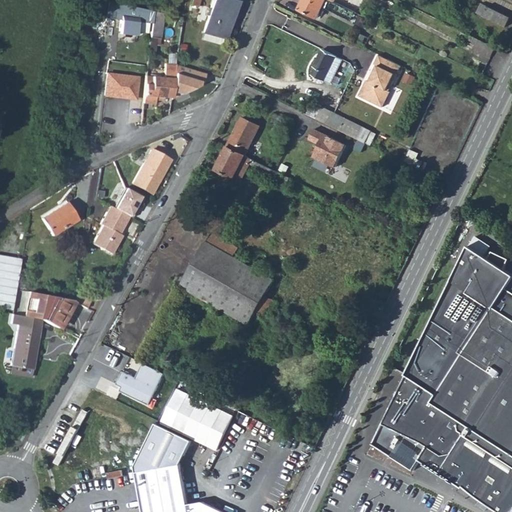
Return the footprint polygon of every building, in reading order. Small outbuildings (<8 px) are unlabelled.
[(212,0),(202,39),(222,45),(232,10),(235,10),(237,0),(212,0)] [(334,2),(329,0),(303,0),(299,9),(317,18),(323,7),(351,20),(353,16),(355,17),(357,13),(334,2)] [(153,10),(108,1),(105,18),(117,19),(117,17),(121,17),(119,33),(136,35),(137,21),(152,23),(153,15),(153,10)] [(509,17),(486,6),(481,15),(504,27),(509,17)] [(152,23),(150,36),(160,38),(163,17),(153,15),(152,23)] [(494,48),(468,35),(465,41),(474,46),(473,49),(489,58),(494,48)] [(150,36),(148,56),(154,57),(156,43),(160,43),(160,38),(150,36)] [(315,68),(311,75),(324,81),(324,80),(332,84),(339,69),(343,61),(335,57),(336,56),(322,49),(313,67),(315,68)] [(367,80),(366,83),(389,94),(391,92),(389,91),(401,65),(379,55),(375,64),(377,65),(371,76),(373,77),(371,81),(369,81),(367,80)] [(146,76),(143,102),(154,103),(155,100),(155,96),(163,97),(164,95),(169,64),(165,64),(163,77),(146,76)] [(169,64),(164,95),(171,96),(172,90),(176,65),(169,64)] [(206,73),(176,65),(172,90),(180,92),(198,83),(199,78),(204,80),(206,73)] [(107,73),(104,95),(135,99),(137,77),(107,73)] [(383,108),(389,94),(366,83),(359,96),(383,108)] [(322,107),(317,119),(357,139),(365,143),(371,131),(322,107)] [(242,118),(227,147),(245,156),(260,127),(242,118)] [(347,146),(314,130),(310,140),(322,146),(320,149),(318,148),(313,157),(336,168),(347,146)] [(227,147),(215,169),(234,178),(235,177),(242,181),(250,164),(254,166),(254,167),(286,184),(289,178),(245,156),(227,147)] [(152,150),(133,183),(152,193),(171,160),(152,150)] [(140,196),(124,187),(113,207),(129,216),(132,218),(136,210),(133,209),(140,196)] [(66,202),(41,218),(51,235),(76,219),(66,202)] [(113,207),(110,206),(100,224),(102,226),(92,243),(112,254),(123,235),(119,233),(129,216),(113,207)] [(257,310),(267,316),(277,303),(266,296),(275,280),(234,257),(239,248),(213,233),(183,284),(184,284),(249,324),(257,310)] [(469,246),(373,444),(414,469),(421,459),(464,485),(471,491),(483,500),(495,509),(499,511),(511,511),(511,272),(503,267),(509,258),(492,250),(487,257),(469,246)] [(32,292),(28,291),(23,316),(28,317),(32,292)] [(66,309),(71,300),(32,292),(28,317),(40,319),(56,327),(63,315),(67,317),(69,311),(66,309)] [(78,293),(74,301),(87,307),(91,300),(78,293)] [(17,324),(10,366),(32,369),(40,319),(28,317),(23,316),(12,314),(10,323),(17,324)] [(164,374),(143,364),(136,378),(123,372),(117,384),(122,387),(120,391),(149,405),(164,374)] [(178,390),(161,423),(195,439),(218,451),(234,417),(178,390)] [(222,511),(203,503),(188,505),(181,465),(193,442),(157,424),(135,468),(136,472),(143,511),(222,511)]
